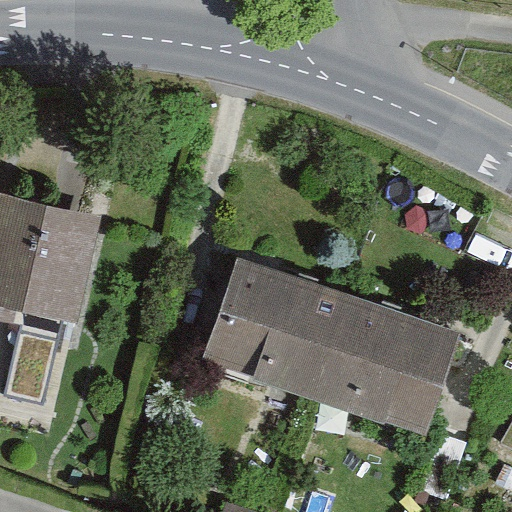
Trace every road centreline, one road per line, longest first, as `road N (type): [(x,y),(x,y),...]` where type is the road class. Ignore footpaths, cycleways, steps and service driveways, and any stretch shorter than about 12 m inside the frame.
road 1 (tertiary): [(323,73),(101,32)]
road 2 (tertiary): [(511,155),(460,125),(323,73)]
road 3 (residential): [(332,18),(511,32)]
